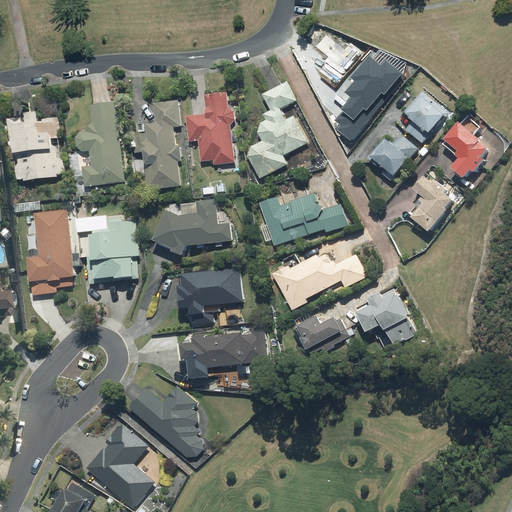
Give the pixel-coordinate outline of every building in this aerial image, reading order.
[(347,56),(343,51),(342,49),(324,62),(334,75),(329,79),(339,92),(344,88),(353,101),(372,96),(373,99),(386,98),(383,66),(369,67),(368,66),(368,65),(367,64),(366,63),(365,62),(364,62),(364,61),(363,61),(362,61),(361,61),(360,61),(359,61),(358,61),(357,61),(351,53),(347,56)] [(266,95),(274,111),(269,114),(272,120),(265,123),(262,131),(267,142),(257,147),(253,157),(264,178),(292,165),(288,155),(312,144),(298,115),(289,120),(284,109),(300,102),(291,83),(266,95)] [(410,111),(420,120),(411,130),(427,144),(454,113),(431,94),(428,91),(410,111)] [(236,109),(231,110),(229,92),(208,94),(211,113),(192,116),(195,141),(201,140),(203,162),(216,160),(217,165),(237,163),(233,123),(238,123),(236,109)] [(179,145),(177,128),(184,128),(181,101),(158,103),(160,122),(152,123),(153,133),(142,134),(144,152),(149,151),(153,190),(183,187),(180,162),(186,161),(184,145),(179,145)] [(88,132),(79,133),(82,153),(92,151),(94,167),(84,168),(87,188),(129,182),(118,102),(94,106),(96,122),(88,132)] [(11,119),(13,142),(20,141),(24,181),(61,177),(61,175),(67,174),(66,156),(59,157),(58,138),(64,137),(63,119),(43,121),(42,112),(28,113),(28,117),(11,119)] [(488,140),(480,134),(485,127),(473,117),(468,124),(465,121),(447,143),(466,158),(458,167),(471,178),(478,168),(482,171),(491,159),(489,158),(496,149),(487,142),(488,140)] [(401,142),(391,134),(375,153),(371,158),(387,172),(398,180),(423,149),(406,135),(401,142)] [(431,175),(419,190),(429,197),(415,215),(435,231),(461,199),(431,175)] [(330,209),(322,203),(319,195),(286,206),(282,196),(265,202),(280,246),(327,230),(328,233),(351,225),(343,204),(330,209)] [(219,201),(200,203),(201,214),(189,216),(171,210),(161,245),(191,254),(194,245),(235,241),(233,223),(221,224),(219,201)] [(33,259),(36,283),(38,297),(64,293),(62,279),(81,277),(71,210),(38,215),(44,257),(33,259)] [(86,232),(92,265),(95,284),(142,276),(139,257),(146,255),(140,219),(112,223),(110,215),(84,219),(81,220),(83,233),(86,232)] [(330,252),(295,269),(293,266),(277,274),(279,277),(296,311),(312,303),(311,300),(345,283),(348,288),(370,277),(359,255),(337,266),(330,252)] [(190,284),(186,285),(188,309),(197,308),(198,314),(225,312),(224,305),(246,302),(242,270),(189,275),(190,284)] [(0,309),(10,308),(8,291),(0,291),(0,309)] [(422,333),(414,318),(416,317),(402,291),(390,297),(388,292),(376,298),(378,303),(364,311),(375,332),(389,325),(392,330),(399,344),(422,333)] [(328,324),(324,315),(305,325),(311,337),(309,339),(314,349),(350,332),(343,317),(328,324)] [(256,326),(256,332),(194,337),(195,342),(188,343),(190,361),(195,361),(196,379),(218,377),(217,366),(270,362),(268,331),(267,325),(256,326)] [(204,406),(181,386),(167,402),(151,389),(134,408),(191,457),(192,458),(193,458),(194,458),(195,458),(196,458),(197,458),(198,458),(199,457),(200,457),(201,457),(201,456),(202,456),(203,455),(204,454),(205,453),(205,452),(206,452),(206,451),(206,450),(207,449),(207,448),(207,447),(207,446),(207,445),(207,444),(207,443),(206,442),(206,441),(205,440),(205,439),(204,439),(204,438),(203,437),(202,436),(201,436),(202,435),(202,434),(202,433),(202,432),(202,431),(202,430),(201,430),(201,429),(201,428),(200,428),(200,427),(199,427),(199,426),(200,425),(200,424),(201,424),(201,423),(201,422),(202,422),(202,421),(202,420),(202,419),(202,418),(202,417),(202,416),(202,415),(202,414),(202,413),(201,412),(201,411),(202,411),(202,410),(203,410),(203,409),(204,409),(204,408),(204,407),(204,406)] [(138,463),(151,448),(126,426),(90,467),(137,508),(160,483),(138,463)] [(96,511),(89,507),(97,493),(76,481),(57,511),(96,511)]
